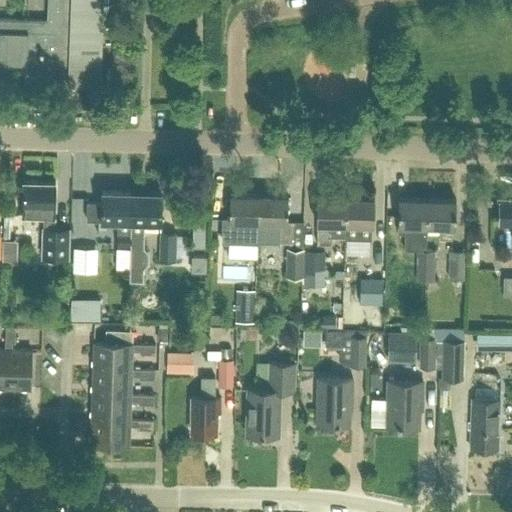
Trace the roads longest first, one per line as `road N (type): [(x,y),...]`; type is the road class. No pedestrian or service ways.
road 1 (residential): [(511,149),(232,143)]
road 2 (unclassified): [(379,511),(333,501),(127,495)]
road 3 (residential): [(232,143),(0,136)]
road 4 (residential): [(232,143),(238,24),(261,12),(336,0)]
road 5 (unclassified): [(127,495),(0,490)]
